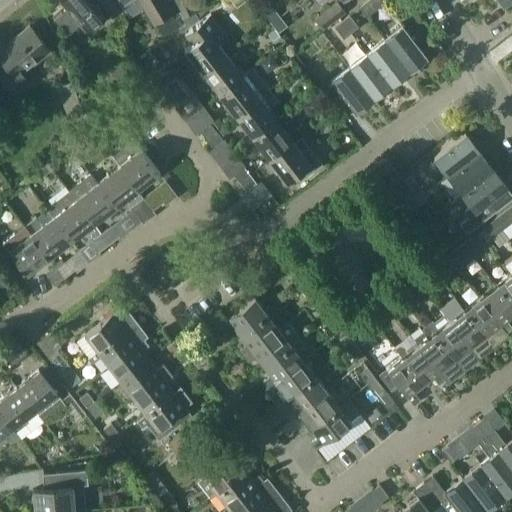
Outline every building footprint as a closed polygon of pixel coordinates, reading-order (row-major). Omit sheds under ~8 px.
[(59,0),(66,8),(53,19),(67,35),(80,24),(85,30),(106,11),(115,22),(124,14),(112,0),(59,0)] [(115,0),(120,6),(129,0),(139,0),(153,22),(171,11),(163,0),(115,0)] [(189,0),(173,0),(181,15),(182,18),(195,12),(195,11),(189,0)] [(368,0),(359,7),(366,17),(387,0),(368,0)] [(337,2),(315,19),(323,29),(345,12),(337,2)] [(263,14),(270,23),(279,16),(272,7),(263,14)] [(192,43),(184,49),(201,72),(225,53),(217,42),(226,34),(210,14),(184,34),(192,43)] [(358,27),(349,15),(341,21),(350,33),(358,27)] [(286,25),(279,16),(270,23),(277,32),(286,25)] [(350,33),(341,21),(334,27),(343,38),(350,33)] [(29,25),(0,48),(0,58),(6,67),(0,72),(0,78),(12,93),(28,80),(21,72),(48,50),(54,57),(55,56),(29,25)] [(402,25),(384,39),(408,71),(426,57),(402,25)] [(390,84),(408,71),(384,39),(366,53),(390,84)] [(225,53),(201,72),(218,94),(242,75),(225,53)] [(366,53),(348,67),(372,98),(390,84),(366,53)] [(242,75),(218,94),(235,116),(269,89),(252,67),(242,75)] [(354,112),(372,98),(348,67),(322,86),(344,115),(352,109),(354,112)] [(163,84),(171,94),(182,86),(174,76),(163,84)] [(182,86),(171,94),(179,104),(189,97),(182,86)] [(269,89),(235,116),(252,138),(276,119),(268,109),(278,101),(269,89)] [(84,114),(78,98),(63,103),(70,120),(84,114)] [(276,119),(252,138),(269,160),(293,141),(286,132),(296,124),(286,111),(276,119)] [(205,138),(215,130),(208,120),(198,128),(205,138)] [(224,141),(215,130),(205,138),(213,149),(224,141)] [(447,175),(479,151),(465,132),(433,157),(447,175)] [(293,141),(269,160),(286,182),(301,170),(306,177),(323,164),(300,135),(293,141)] [(134,138),(111,156),(118,165),(137,189),(160,172),(141,148),(134,138)] [(493,168),(479,151),(447,175),(461,192),(493,168)] [(239,182),(249,174),(242,164),(232,172),(239,182)] [(118,165),(97,182),(115,206),(124,199),(132,209),(141,221),(142,222),(155,212),(153,209),(145,199),(137,189),(118,165)] [(511,193),(493,168),(461,192),(470,204),(466,207),(465,212),(468,216),(459,222),(467,232),(511,197),(511,193)] [(91,174),(69,191),(93,223),(115,206),(97,182),(91,174)] [(249,174),(239,182),(247,192),(257,184),(249,174)] [(408,205),(417,198),(425,192),(412,174),(403,180),(400,176),(391,184),(408,205)] [(391,184),(382,191),(399,213),(408,205),(391,184)] [(69,191),(47,208),(53,216),(71,240),(93,223),(69,191)] [(145,199),(153,209),(163,202),(155,191),(145,199)] [(511,220),(511,204),(494,219),(501,229),(511,220)] [(37,216),(25,225),(49,257),(71,240),(53,216),(43,223),(37,216)] [(501,229),(494,219),(484,227),(491,236),(501,229)] [(25,225),(2,242),(8,250),(27,274),(49,257),(25,225)] [(101,233),(109,243),(119,235),(111,225),(101,233)] [(109,243),(101,233),(90,241),(98,251),(109,243)] [(473,235),(463,243),(469,251),(474,257),(484,250),(473,235)] [(463,243),(453,251),(464,265),(474,257),(469,251),(463,243)] [(57,267),(64,277),(75,269),(67,259),(57,267)] [(438,274),(440,273),(447,267),(442,259),(432,267),(438,274)] [(54,285),(64,277),(57,267),(46,275),(54,285)] [(422,275),(428,282),(427,282),(432,289),(445,279),(440,273),(438,274),(432,267),(422,275)] [(292,277),(299,287),(307,281),(299,271),(292,277)] [(511,274),(510,272),(495,284),(511,306),(511,274)] [(307,281),(299,287),(307,297),(315,292),(307,281)] [(416,291),(411,283),(401,291),(407,298),(416,291)] [(511,306),(495,284),(479,296),(507,332),(511,328),(511,326),(508,320),(511,316),(511,306)] [(407,298),(401,291),(391,298),(397,306),(407,298)] [(254,296),(219,324),(224,330),(231,325),(238,335),(267,312),(254,296)] [(501,336),(507,332),(479,296),(464,308),(492,347),(503,340),(501,336)] [(316,308),(323,318),(331,312),(323,302),(316,308)] [(79,339),(76,341),(88,357),(87,357),(87,358),(91,355),(136,321),(129,312),(123,312),(120,307),(84,335),(79,339)] [(385,315),(380,307),(369,315),(375,322),(385,315)] [(492,347),(464,308),(448,320),(474,356),(480,351),(484,354),(492,347)] [(267,312),(238,335),(245,344),(238,349),(243,356),(279,328),(267,312)] [(339,322),(331,312),(323,318),(331,328),(339,322)] [(431,320),(426,324),(461,371),(471,363),(470,359),(474,356),(448,320),(443,314),(433,322),(431,320)] [(375,322),(369,315),(360,322),(365,330),(375,322)] [(91,355),(87,358),(92,363),(95,360),(101,356),(109,366),(144,339),(141,335),(142,329),(136,321),(91,355)] [(279,328),(243,356),(247,361),(255,356),(262,366),(291,343),(299,337),(295,332),(296,331),(291,324),(290,325),(287,321),(279,328)] [(417,344),(439,373),(444,378),(455,370),(458,372),(461,371),(426,324),(422,327),(422,332),(413,339),(417,344)] [(340,339),(347,349),(355,343),(347,333),(340,339)] [(144,339),(109,366),(121,382),(149,360),(141,351),(149,345),(144,339)] [(291,343),(262,366),(269,375),(262,380),(267,387),(303,359),(291,343)] [(355,343),(347,349),(355,359),(362,353),(355,343)] [(395,348),(401,356),(423,385),(439,373),(417,344),(408,351),(404,347),(399,346),(395,348)] [(0,349),(0,365),(0,366),(11,358),(3,348),(0,349)] [(63,377),(73,369),(57,350),(48,357),(63,377)] [(423,385),(401,356),(385,369),(413,404),(420,399),(414,392),(423,385)] [(277,406),(315,375),(303,359),(267,387),(263,389),(277,406)] [(149,360),(121,382),(133,397),(168,370),(164,364),(156,370),(149,360)] [(360,373),(367,383),(375,377),(367,367),(360,373)] [(39,369),(16,386),(35,410),(45,423),(67,406),(57,394),(39,369)] [(73,369),(63,377),(71,387),(81,380),(73,369)] [(168,370),(133,397),(144,413),(173,391),(165,381),(173,376),(168,370)] [(315,375),(277,406),(283,414),(284,414),(289,420),(327,390),(315,375)] [(383,387),(375,377),(367,383),(375,393),(383,387)] [(139,417),(136,419),(142,427),(147,423),(159,438),(191,414),(185,407),(193,401),(180,385),(173,391),(144,413),(139,417)] [(0,398),(0,410),(13,427),(35,410),(16,386),(0,398)] [(311,428),(339,406),(327,390),(289,420),(301,435),(311,428)] [(80,398),(87,407),(95,402),(87,392),(80,398)] [(339,406),(311,428),(318,437),(311,443),(316,449),(351,421),(350,420),(360,413),(348,398),(339,406)] [(95,402),(87,407),(95,417),(103,412),(95,402)] [(0,410),(0,437),(13,427),(0,410)] [(477,422),(486,434),(494,428),(485,416),(477,422)] [(486,434),(477,422),(470,428),(479,440),(486,434)] [(112,438),(119,433),(112,423),(104,429),(112,438)] [(175,452),(195,436),(188,427),(167,442),(175,452)] [(195,436),(175,452),(182,461),(202,446),(195,436)] [(511,437),(498,449),(511,467),(511,437)] [(449,444),(441,450),(451,462),(458,456),(449,444)] [(204,476),(198,480),(210,496),(216,492),(245,470),(252,464),(255,461),(248,452),(244,454),(240,448),(228,457),(225,453),(221,453),(213,460),(212,464),(215,467),(204,476)] [(480,463),(504,494),(511,488),(511,467),(498,449),(480,463)] [(486,508),(504,494),(480,463),(462,477),(486,508)] [(33,490),(35,511),(66,511),(74,511),(72,486),(88,484),(87,470),(57,473),(59,487),(33,490)] [(245,470),(216,492),(228,507),(264,480),(259,473),(252,479),(245,470)] [(446,511),(481,511),(486,508),(462,477),(444,490),(432,475),(422,483),(441,504),(446,511)] [(264,480),(228,507),(231,511),(253,511),(279,492),(271,482),(267,484),(264,480)] [(430,511),(441,504),(422,483),(413,490),(418,497),(400,511),(430,511)] [(388,496),(379,484),(371,489),(381,502),(388,496)] [(166,489),(156,497),(168,511),(180,511),(176,507),(177,503),(166,489)] [(253,511),(286,511),(288,511),(291,507),(279,492),(253,511)]
